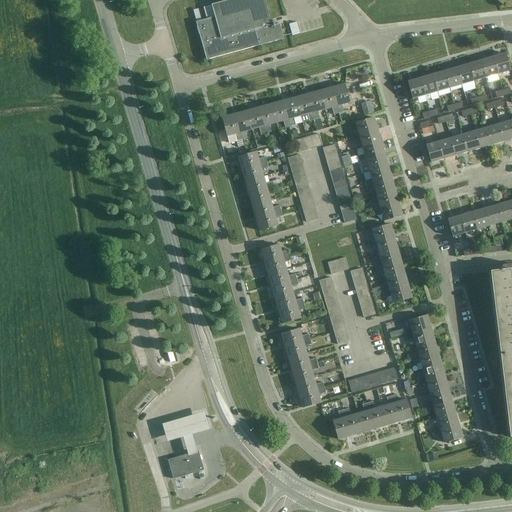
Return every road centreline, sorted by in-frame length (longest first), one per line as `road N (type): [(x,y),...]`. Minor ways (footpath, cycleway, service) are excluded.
road 1 (residential): [(499,469),(363,479),(288,430),(261,378),(178,87)]
road 2 (residential): [(499,469),(367,36)]
road 3 (tertiary): [(174,250),(218,410),(244,451),(280,485)]
road 4 (tertiary): [(287,473),(232,409),(174,250)]
road 5 (tertiary): [(174,250),(117,57)]
road 6 (residential): [(178,87),(367,36)]
road 7 (tertiary): [(465,509),(379,508),(304,483)]
road 8 (residential): [(367,36),(511,19)]
